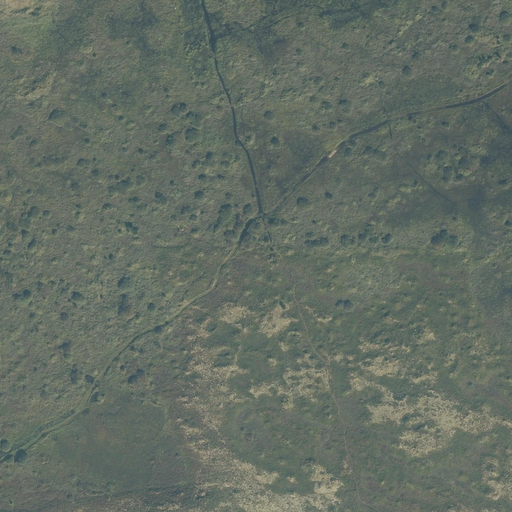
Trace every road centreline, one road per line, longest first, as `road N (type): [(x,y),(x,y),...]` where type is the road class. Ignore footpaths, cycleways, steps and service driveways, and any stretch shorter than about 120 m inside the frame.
road 1 (track): [(262,214),(251,218),(211,289),(118,354),(69,419),(0,460)]
road 2 (track): [(511,79),(468,102),(350,134),(262,214)]
